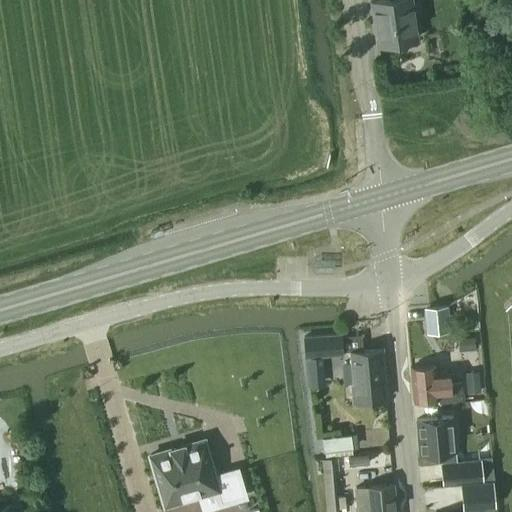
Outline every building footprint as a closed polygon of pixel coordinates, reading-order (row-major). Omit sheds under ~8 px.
[(410,0),(380,0),(372,1),(378,44),(416,39),(410,0)] [(506,24),(504,3),(490,5),(493,25),(506,24)] [(162,227),(151,230),(153,235),(163,232),(162,227)] [(425,307),(427,333),(451,331),(449,305),(425,307)] [(343,353),(342,342),(341,334),(304,336),(305,356),(343,353)] [(382,348),(357,350),(351,351),(352,362),(342,363),(343,382),(352,382),(354,401),(386,398),(382,348)] [(326,385),(323,356),(304,357),(307,386),(326,385)] [(414,400),(439,397),(439,403),(462,400),(460,381),(450,382),(449,369),(435,370),(435,366),(411,368),(414,400)] [(453,416),(416,420),(419,454),(441,452),(444,483),(481,479),(479,459),(457,461),(453,416)] [(357,432),(322,437),(324,451),(359,446),(357,432)] [(204,439),(150,455),(165,504),(167,504),(164,494),(197,485),(200,494),(217,489),(221,503),(245,496),(237,469),(215,476),(204,439)] [(345,452),(345,469),(390,467),(389,451),(345,452)] [(333,456),(321,458),(326,510),(329,510),(329,511),(337,511),(338,509),(338,508),(345,507),(345,495),(337,496),(333,456)] [(492,481),(462,484),(464,508),(494,505),(492,481)] [(396,511),(393,483),(356,487),(358,511),(396,511)] [(0,511),(13,511),(10,500),(0,503),(0,511)]
